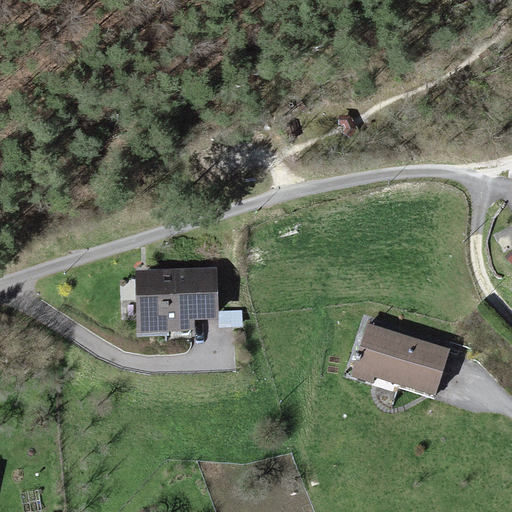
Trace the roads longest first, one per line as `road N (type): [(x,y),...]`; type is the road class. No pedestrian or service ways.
road 1 (residential): [(0,281),(288,192),(404,171),(481,187)]
road 2 (track): [(481,187),(476,266),(482,291),(511,324)]
